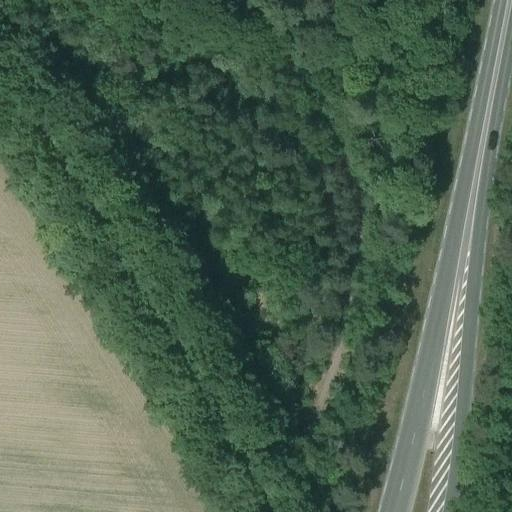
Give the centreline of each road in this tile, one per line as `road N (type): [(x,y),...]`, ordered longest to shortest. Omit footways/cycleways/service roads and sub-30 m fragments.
road 1 (unclassified): [(263,511),(239,453),(78,178),(47,134),(0,93)]
road 2 (primary): [(474,178),(393,511)]
road 3 (primary): [(442,511),(474,178)]
road 4 (primary): [(474,178),(508,0)]
